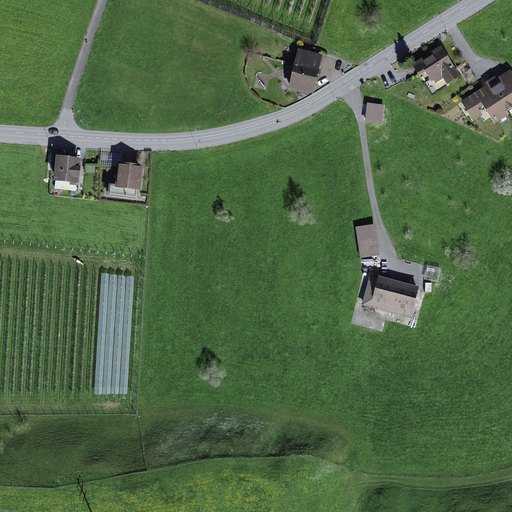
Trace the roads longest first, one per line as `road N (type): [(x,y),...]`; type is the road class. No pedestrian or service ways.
road 1 (tertiary): [(476,0),(314,101),(252,126),(159,140),(0,131)]
road 2 (track): [(388,269),(355,76)]
road 3 (track): [(103,0),(61,135)]
